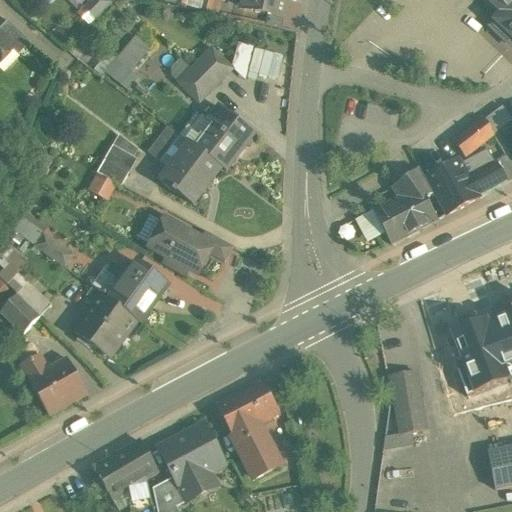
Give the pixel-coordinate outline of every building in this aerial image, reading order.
[(177,0),(177,6),(199,9),(200,0),(177,0)] [(288,0),(243,0),(241,9),(284,19),(288,0)] [(511,0),(485,0),(504,17),(493,29),(511,45),(511,43),(511,0)] [(213,4),(203,1),(201,11),(211,13),(213,4)] [(31,44),(8,22),(0,30),(0,36),(12,48),(11,49),(19,56),(31,44)] [(0,60),(11,49),(12,48),(0,36),(0,60)] [(135,39),(117,61),(125,67),(143,46),(135,39)] [(232,71),(212,51),(198,65),(218,85),(232,71)] [(218,85),(198,65),(189,75),(209,94),(218,85)] [(209,94),(189,75),(179,85),(199,105),(209,94)] [(254,136),(219,109),(207,124),(211,127),(194,149),(221,170),(226,173),(254,136)] [(511,141),(511,132),(500,111),(484,121),(494,136),(501,148),(511,141)] [(484,121),(453,144),(464,159),(494,136),(484,121)] [(179,139),(167,129),(147,154),(160,164),(179,139)] [(189,145),(159,185),(175,197),(176,195),(192,207),(221,170),(194,149),(189,145)] [(511,167),(506,158),(494,165),(495,166),(496,165),(505,183),(511,179),(511,167)] [(129,175),(104,161),(97,175),(121,188),(129,175)] [(459,162),(425,180),(434,197),(446,218),(480,200),(479,197),(505,183),(496,165),(495,166),(469,180),(459,162)] [(418,171),(392,190),(400,200),(374,214),(391,247),(409,237),(410,240),(416,237),(414,234),(437,222),(426,201),(433,197),(418,171)] [(46,198),(39,194),(29,212),(36,216),(46,198)] [(364,209),(349,220),(355,227),(369,217),(364,209)] [(6,233),(25,250),(38,236),(18,219),(6,233)] [(150,219),(138,240),(150,246),(162,225),(150,219)] [(202,244),(163,222),(162,225),(150,246),(149,248),(198,275),(209,256),(213,249),(202,244)] [(74,257),(43,235),(34,248),(65,270),(74,257)] [(233,249),(207,235),(202,244),(213,249),(209,256),(225,265),(233,249)] [(137,265),(121,288),(104,275),(93,290),(102,296),(137,322),(141,325),(152,310),(150,309),(166,286),(137,265)] [(27,273),(21,268),(13,276),(19,282),(27,273)] [(51,308),(28,285),(17,296),(40,319),(51,308)] [(17,296),(12,301),(5,296),(0,301),(0,303),(2,306),(5,308),(1,313),(0,313),(24,336),(40,319),(17,296)] [(137,322),(102,296),(74,334),(109,360),(120,345),(117,343),(133,321),(136,324),(137,322)] [(511,311),(479,320),(483,338),(438,349),(455,416),(511,401),(511,311)] [(67,361),(48,372),(39,356),(20,367),(29,382),(29,383),(48,418),(87,396),(67,361)] [(416,374),(390,379),(401,438),(426,433),(416,374)] [(263,384),(217,408),(216,409),(254,482),(280,469),(260,428),(280,417),(263,384)] [(203,427),(158,451),(173,480),(186,504),(205,494),(198,481),(224,467),(203,427)] [(139,444),(94,471),(112,502),(128,493),(146,482),(157,475),(139,444)] [(173,480),(153,491),(157,511),(177,511),(176,509),(186,504),(173,480)] [(152,511),(146,482),(128,493),(130,503),(128,504),(129,511),(152,511)] [(511,488),(495,492),(499,506),(511,504),(511,488)]
